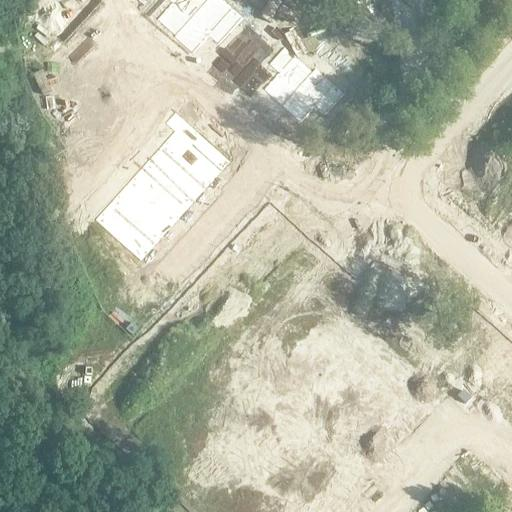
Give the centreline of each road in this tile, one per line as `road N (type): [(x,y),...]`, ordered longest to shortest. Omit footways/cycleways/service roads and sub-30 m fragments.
road 1 (residential): [(403,185),(358,195),(309,192),(83,0)]
road 2 (tertiary): [(403,185),(405,171),(511,54)]
road 3 (tertiary): [(508,295),(411,209),(403,185)]
